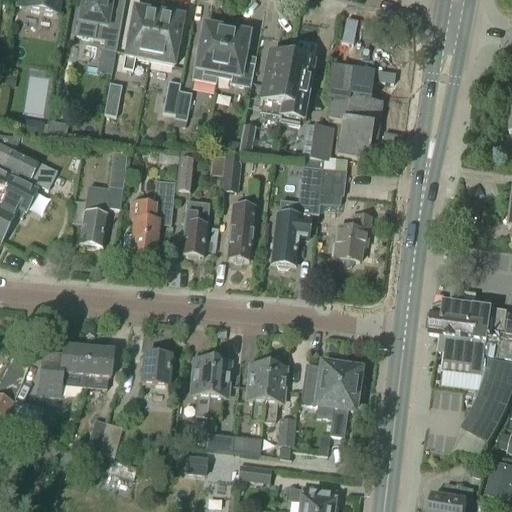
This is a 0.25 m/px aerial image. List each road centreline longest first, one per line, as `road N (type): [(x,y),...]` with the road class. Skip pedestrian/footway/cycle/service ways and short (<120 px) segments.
road 1 (residential): [(405,328),(0,295)]
road 2 (primary): [(405,328),(455,22)]
road 3 (primary): [(384,511),(405,328)]
